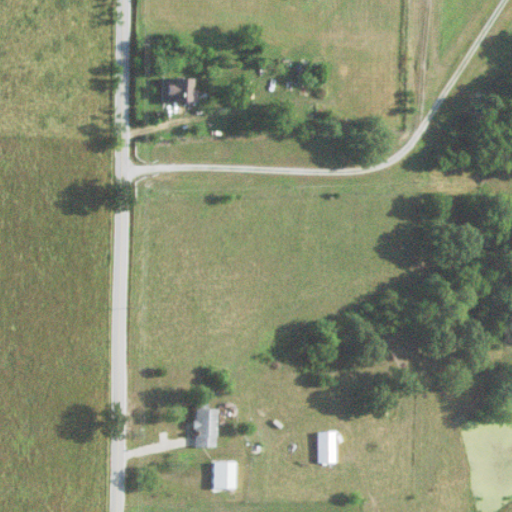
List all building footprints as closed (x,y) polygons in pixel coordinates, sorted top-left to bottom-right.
[(293,94),(313,94),(313,62),(293,62),(293,94)] [(154,77),(154,100),(186,100),(186,77),(154,77)] [(186,447),(208,447),(208,405),(186,405),(186,447)] [(309,462),(326,462),(326,431),(309,431),(309,462)] [(230,460),(206,460),(206,489),(230,489),(230,460)]
